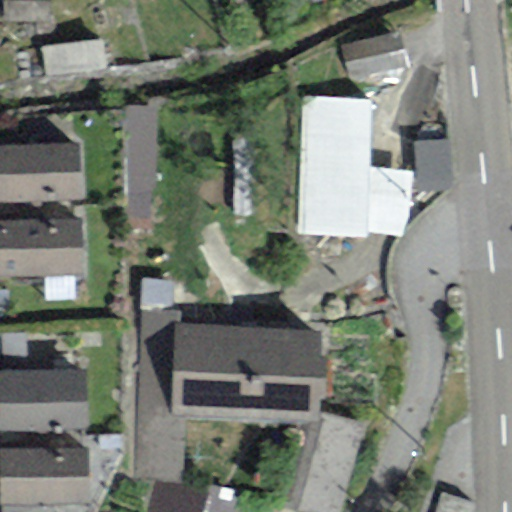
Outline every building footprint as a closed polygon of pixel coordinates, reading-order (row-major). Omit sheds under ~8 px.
[(340,46),(349,81),(404,67),(396,32),(340,46)] [(372,102),(301,98),(297,235),(364,239),(364,233),(368,166),(372,102)] [(450,142),(414,145),(418,192),(454,188),(450,142)] [(77,143),(0,147),(0,202),(80,199),(77,143)] [(411,173),(368,166),(364,233),(403,238),(411,173)] [(84,221),(0,224),(0,278),(86,276),(84,221)] [(316,423),(317,400),(322,400),(324,359),(319,359),(320,331),(175,326),(170,417),(316,423)] [(85,368),(0,370),(0,431),(86,429),(85,368)] [(339,511),(365,426),(325,414),(296,510),(303,511),(339,511)] [(83,449),(0,449),(0,503),(84,502),(83,449)] [(254,511),(152,483),(143,511),(254,511)]
